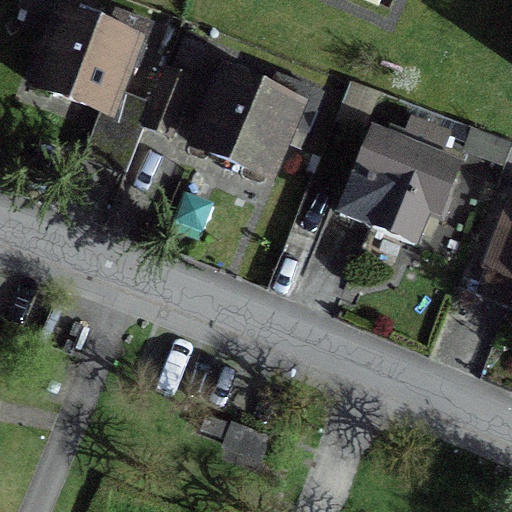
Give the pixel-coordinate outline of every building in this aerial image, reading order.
[(326,0),(370,19),(378,0),(326,0)] [(104,116),(122,68),(133,72),(142,49),(140,48),(148,27),(111,13),(103,35),(61,20),(35,91),(104,116)] [(190,83),(163,73),(140,131),(167,141),(190,83)] [(225,82),(195,152),(263,180),(286,125),(305,133),(319,97),(273,78),(265,98),(225,82)] [(398,147),(371,136),(337,218),(411,249),(431,199),(443,204),(456,171),(436,163),(445,141),(407,125),(398,147)] [(511,169),(508,168),(494,205),(511,211),(511,169)] [(511,244),(496,238),(472,298),(504,311),(511,290),(511,244)] [(266,442),(230,429),(222,449),(258,462),(266,442)]
